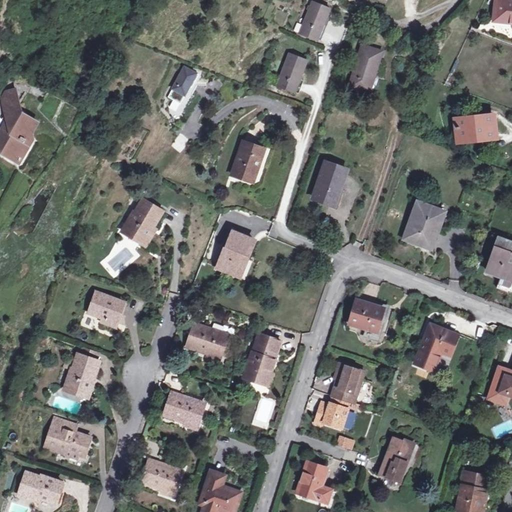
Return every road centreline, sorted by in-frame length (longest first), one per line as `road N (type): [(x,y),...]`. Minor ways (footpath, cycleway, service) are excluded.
road 1 (unclassified): [(511,320),(369,264),(346,272),(262,511)]
road 2 (residential): [(104,511),(141,376),(168,317)]
road 3 (track): [(352,259),(396,137),(391,83)]
